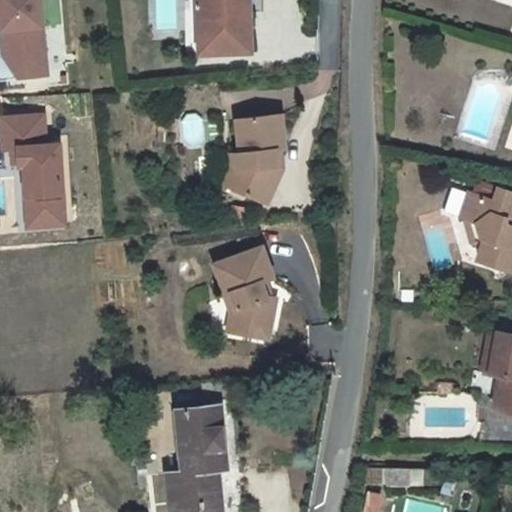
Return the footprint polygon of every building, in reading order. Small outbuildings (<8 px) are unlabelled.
[(0,0),(0,57),(6,57),(8,81),(36,78),(28,0),(0,0)] [(244,0),(190,0),(192,32),(202,31),(204,56),(241,55),(241,16),(238,16),(237,4),(244,4),(244,0)] [(202,31),(192,32),(193,56),(204,56),(202,31)] [(227,147),(219,148),(220,162),(212,181),(256,200),(273,163),(271,162),(266,162),(264,144),(272,144),(269,112),(225,115),(227,147)] [(49,143),(35,144),(33,114),(0,115),(0,146),(2,146),(9,146),(9,160),(10,163),(17,163),(18,177),(15,177),(17,210),(53,208),(49,143)] [(511,254),(511,251),(507,250),(511,236),(511,196),(488,190),(484,204),(456,195),(449,223),(458,224),(465,244),(473,246),(468,263),(507,275),(511,254)] [(53,208),(17,210),(18,224),(54,222),(53,208)] [(223,313),(218,331),(259,339),(267,301),(261,299),(256,282),(265,279),(254,248),(205,266),(223,313)] [(480,379),(492,381),(486,418),(511,421),(511,345),(486,341),(480,379)] [(194,400),(220,397),(219,379),(192,382),(194,400)] [(442,399),(442,388),(426,388),(426,399),(442,399)] [(155,511),(208,511),(204,466),(214,464),(208,401),(162,405),(167,465),(151,466),(155,511)] [(401,474),(380,474),(380,492),(402,492),(401,474)]
